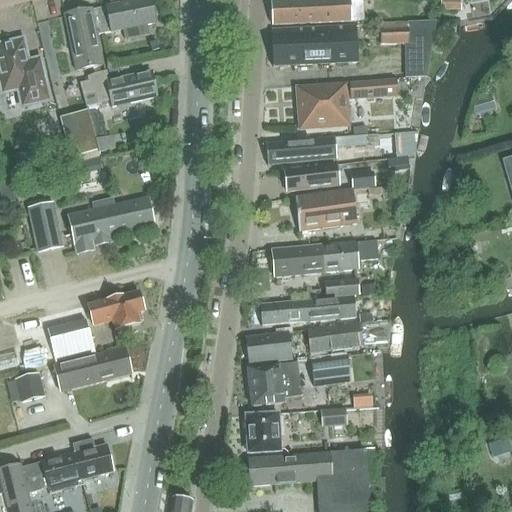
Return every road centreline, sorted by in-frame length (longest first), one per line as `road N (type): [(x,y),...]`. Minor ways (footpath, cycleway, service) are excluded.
road 1 (tertiary): [(144,511),(186,267),(203,0)]
road 2 (residential): [(206,511),(224,404),(253,0)]
road 3 (unknown): [(158,428),(0,464)]
